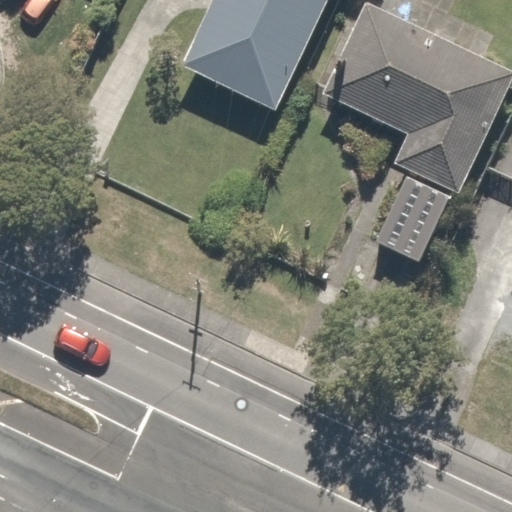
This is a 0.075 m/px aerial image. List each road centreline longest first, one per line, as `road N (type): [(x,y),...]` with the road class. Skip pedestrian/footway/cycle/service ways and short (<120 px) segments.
road 1 (secondary): [(0,312),(237,421)]
road 2 (secondary): [(237,421),(427,511)]
road 3 (secondary): [(130,511),(0,450)]
